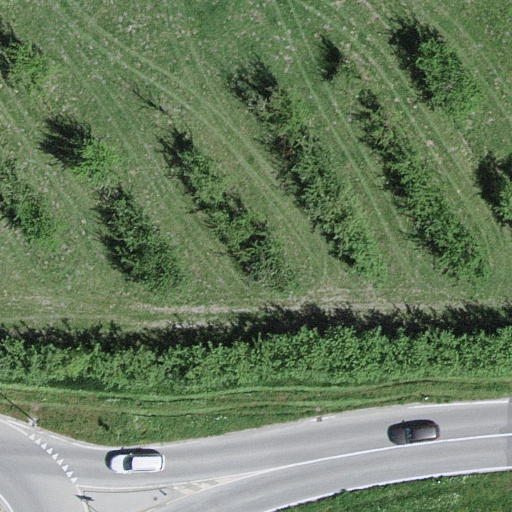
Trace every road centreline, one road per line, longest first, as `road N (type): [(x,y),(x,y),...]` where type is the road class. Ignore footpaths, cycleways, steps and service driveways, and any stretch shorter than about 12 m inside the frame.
road 1 (tertiary): [(241,475),(511,434)]
road 2 (tertiary): [(241,475),(125,477),(8,460)]
